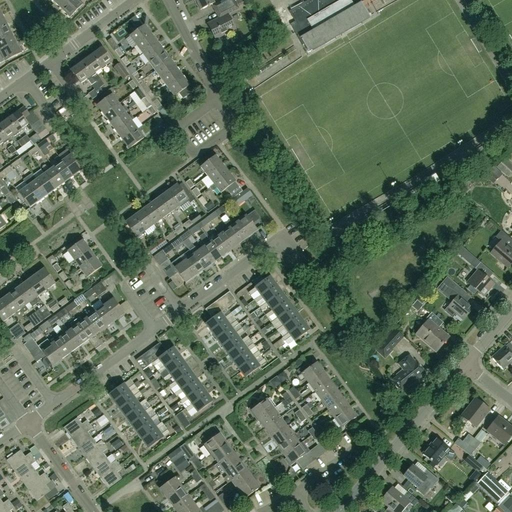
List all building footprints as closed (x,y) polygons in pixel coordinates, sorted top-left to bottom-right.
[(56,0),(54,3),(61,10),(71,0),(56,0)] [(77,0),(71,0),(61,10),(69,18),(82,5),(77,0)] [(195,0),(200,10),(214,3),(212,0),(195,0)] [(236,0),(234,2),(214,12),(218,19),(208,24),(215,39),(235,29),(228,15),(240,10),(236,2),(237,1),(239,7),(246,4),(243,0),(236,0)] [(234,2),(236,0),(222,0),(211,6),(214,12),(234,2)] [(304,45),(308,53),(369,17),(361,3),(363,1),(362,0),(296,0),(286,6),(295,21),(290,24),(302,46),(304,45)] [(6,25),(0,27),(0,39),(11,34),(6,25)] [(136,45),(151,34),(144,26),(129,37),(136,45)] [(11,34),(0,39),(0,51),(16,43),(11,34)] [(151,34),(136,45),(142,54),(157,43),(151,34)] [(16,43),(0,51),(0,52),(5,62),(21,53),(16,43)] [(163,51),(157,43),(142,54),(148,62),(163,51)] [(101,69),(102,71),(106,68),(105,65),(112,61),(102,48),(91,55),(101,69)] [(122,48),(120,50),(119,48),(114,52),(119,58),(126,53),(122,48)] [(163,51),(148,62),(155,71),(170,60),(163,51)] [(101,69),(91,55),(81,63),(100,88),(104,85),(95,72),(100,69),(102,71),(101,69)] [(125,57),(121,60),(126,67),(130,63),(125,57)] [(176,69),(170,60),(155,71),(161,80),(176,69)] [(100,88),(81,63),(70,71),(80,84),(87,79),(94,90),(89,94),(92,100),(103,93),(100,88)] [(123,79),(128,76),(120,64),(115,68),(123,79)] [(131,65),(127,69),(132,75),(136,72),(131,65)] [(182,77),(176,69),(161,80),(167,88),(182,77)] [(142,72),(138,75),(138,74),(133,77),(138,84),(142,81),(142,80),(146,77),(142,72)] [(189,86),(182,77),(167,88),(174,97),(178,94),(183,100),(192,93),(187,87),(189,86)] [(133,90),(137,87),(132,81),(128,84),(133,90)] [(144,83),(140,86),(144,92),(149,89),(144,83)] [(99,97),(103,102),(97,106),(103,115),(118,104),(112,95),(115,93),(111,88),(99,97)] [(134,92),(139,99),(143,96),(139,89),(134,92)] [(150,91),(146,94),(151,101),(155,98),(150,91)] [(141,101),(145,107),(150,104),(145,98),(141,101)] [(157,100),(152,103),(157,109),(161,106),(157,100)] [(121,108),(118,104),(103,115),(109,124),(128,110),(124,106),(121,108)] [(147,110),(152,116),(156,113),(151,106),(147,110)] [(29,115),(23,107),(7,119),(17,132),(28,125),(27,123),(23,119),(29,115)] [(128,110),(109,124),(115,132),(134,119),(131,114),(127,117),(125,113),(128,111),(128,110)] [(33,112),(29,115),(23,119),(27,123),(36,116),(33,112)] [(153,118),(158,125),(162,121),(158,115),(153,118)] [(39,120),(36,116),(27,123),(28,125),(30,127),(39,120)] [(17,132),(7,119),(0,124),(0,130),(7,140),(17,132)] [(134,119),(115,132),(122,141),(137,130),(131,122),(134,119)] [(43,125),(39,120),(30,127),(33,132),(43,125)] [(43,125),(33,132),(36,136),(46,129),(43,125)] [(49,133),(46,129),(36,136),(39,140),(49,133)] [(143,138),(137,130),(122,141),(128,149),(143,138)] [(26,135),(22,139),(26,145),(30,141),(26,135)] [(52,135),(46,140),(49,144),(55,139),(52,135)] [(26,145),(22,139),(17,142),(22,148),(26,145)] [(37,146),(40,150),(47,146),(44,141),(37,146)] [(16,152),(12,146),(7,149),(12,155),(16,152)] [(38,152),(35,148),(29,152),(32,157),(38,152)] [(20,159),(23,163),(30,158),(27,154),(20,159)] [(62,162),(73,176),(81,170),(74,161),(70,155),(62,162)] [(207,176),(221,165),(215,156),(200,168),(207,176)] [(62,162),(58,157),(54,160),(58,165),(53,168),(64,183),(73,176),(62,162)] [(511,165),(505,159),(496,169),(502,174),(503,174),(508,178),(511,173),(511,165)] [(18,160),(11,165),(14,169),(21,164),(18,160)] [(221,165),(207,176),(213,185),(228,173),(221,165)] [(502,174),(496,169),(492,165),(483,176),(493,185),(502,174)] [(3,171),(6,176),(12,171),(13,171),(9,166),(3,171)] [(64,183),(53,168),(45,174),(55,189),(64,183)] [(12,171),(6,176),(9,179),(15,174),(12,171)] [(234,182),(228,173),(213,185),(210,187),(213,191),(216,189),(220,193),(234,182)] [(55,189),(45,174),(36,181),(47,195),(55,189)] [(190,180),(185,183),(190,189),(194,186),(190,180)] [(47,195),(36,181),(27,187),(38,202),(47,195)] [(177,185),(168,191),(179,207),(183,212),(191,205),(190,204),(195,200),(187,190),(182,183),(178,187),(177,185)] [(0,190),(6,199),(10,196),(4,187),(0,190)] [(38,202),(27,187),(19,193),(30,208),(38,202)] [(196,188),(191,192),(196,198),(201,195),(196,188)] [(168,191),(159,198),(171,213),(179,207),(168,191)] [(15,202),(10,196),(6,199),(11,205),(15,202)] [(202,197),(198,200),(203,207),(207,203),(202,197)] [(232,199),(224,205),(228,210),(236,203),(235,201),(237,199),(235,197),(232,199)] [(159,198),(151,204),(162,219),(171,213),(159,198)] [(214,207),(210,202),(204,207),(208,211),(214,207)] [(21,211),(17,204),(13,207),(17,214),(21,211)] [(162,219),(151,204),(142,210),(153,225),(162,219)] [(228,210),(224,205),(216,211),(219,216),(228,210)] [(153,225),(142,210),(134,217),(145,232),(147,234),(153,230),(151,228),(153,225)] [(216,211),(207,218),(210,223),(219,216),(216,211)] [(257,230),(253,225),(260,219),(255,211),(247,217),(246,216),(237,222),(248,237),(257,230)] [(191,219),(189,220),(192,225),(195,223),(201,218),(198,214),(191,219)] [(145,232),(134,217),(125,223),(136,238),(145,232)] [(207,218),(198,224),(201,229),(210,223),(207,218)] [(183,225),(186,229),(192,225),(189,220),(183,225)] [(248,237),(237,222),(232,226),(229,221),(225,224),(239,243),(248,237)] [(201,229),(198,224),(189,231),(192,236),(201,229)] [(239,243),(225,224),(224,224),(227,229),(219,235),(230,250),(239,243)] [(181,227),(179,228),(174,231),(177,236),(184,231),(181,227)] [(189,231),(180,238),(183,242),(192,236),(189,231)] [(495,238),(500,242),(490,253),(507,268),(511,262),(511,251),(509,248),(511,244),(511,240),(501,231),(495,238)] [(172,233),(166,238),(169,242),(175,237),(172,233)] [(213,235),(208,239),(221,256),(230,250),(219,235),(215,238),(213,235)] [(180,238),(171,244),(174,249),(183,242),(180,238)] [(164,239),(155,245),(158,250),(167,243),(164,239)] [(221,256),(208,239),(203,243),(205,246),(201,248),(212,263),(221,256)] [(74,261),(89,250),(83,241),(67,252),(74,261)] [(174,249),(171,244),(162,251),(165,256),(174,249)] [(158,250),(155,245),(149,250),(152,255),(158,250)] [(195,247),(190,251),(203,269),(212,263),(201,248),(198,251),(195,247)] [(95,258),(89,250),(74,261),(80,269),(95,258)] [(165,256),(162,251),(153,257),(159,266),(168,259),(165,256)] [(203,269),(190,251),(185,254),(188,259),(184,261),(194,276),(203,269)] [(102,267),(95,258),(80,269),(86,278),(102,267)] [(168,259),(159,266),(162,270),(171,264),(168,259)] [(475,269),(480,263),(475,259),(470,265),(475,269)] [(194,276),(184,261),(174,268),(175,269),(178,273),(185,283),(194,276)] [(487,269),(480,263),(475,269),(476,270),(466,282),(468,283),(483,296),(493,284),(488,280),(482,275),(487,269)] [(61,270),(56,264),(52,267),(57,273),(61,270)] [(172,265),(171,264),(162,270),(166,275),(174,268),(172,265)] [(66,267),(62,270),(67,277),(71,274),(66,267)] [(174,268),(166,275),(169,279),(178,273),(175,269),(174,268)] [(44,269),(35,276),(46,291),(55,284),(44,269)] [(58,276),(63,282),(68,279),(63,272),(58,276)] [(73,275),(68,278),(73,285),(77,282),(73,275)] [(46,291),(35,276),(27,282),(41,301),(38,297),(46,291)] [(261,296),(276,284),(270,277),(255,288),(248,293),(251,296),(257,291),(261,295),(261,296)] [(453,301),(444,311),(452,318),(456,314),(463,321),(473,309),(466,303),(471,297),(448,277),(442,283),(448,288),(444,293),(453,301)] [(74,287),(69,281),(65,284),(69,291),(74,287)] [(41,301),(27,282),(18,288),(32,308),(41,301)] [(101,282),(92,289),(95,294),(97,297),(106,291),(101,282)] [(261,296),(261,295),(254,301),(256,304),(263,299),(266,303),(281,292),(276,284),(261,296)] [(18,288),(9,295),(24,314),(28,310),(25,306),(29,303),(32,308),(18,288)] [(92,289),(83,295),(86,300),(95,294),(92,289)] [(224,295),(231,305),(236,301),(229,292),(224,295)] [(266,303),(259,308),(262,312),(269,306),(272,310),(272,311),(287,300),(281,292),(266,303)] [(24,314),(9,295),(1,301),(12,316),(20,310),(24,314)] [(83,295),(74,302),(77,307),(86,300),(83,295)] [(108,303),(104,306),(115,320),(124,313),(114,299),(113,300),(110,295),(105,299),(108,303)] [(231,305),(224,295),(219,299),(226,309),(231,305)] [(68,302),(65,299),(65,298),(58,303),(61,307),(68,302)] [(219,299),(214,302),(222,312),(226,309),(219,299)] [(272,311),(272,310),(265,316),(267,319),(274,314),(277,318),(278,318),(293,307),(287,300),(272,311)] [(12,316),(1,301),(0,301),(0,318),(3,322),(12,316)] [(418,312),(423,306),(417,301),(411,307),(418,312)] [(74,302),(65,308),(69,313),(77,307),(74,302)] [(214,302),(210,306),(217,316),(220,313),(222,312),(214,302)] [(59,309),(58,307),(56,305),(50,309),(53,313),(59,309)] [(104,306),(95,313),(106,327),(115,320),(104,306)] [(217,316),(210,306),(205,310),(212,319),(217,316)] [(278,318),(277,318),(270,323),(273,327),(280,321),(283,326),(298,315),(293,307),(278,318)] [(426,320),(427,321),(417,334),(436,351),(448,337),(438,329),(443,323),(424,307),(422,309),(430,315),(426,320)] [(69,313),(65,308),(56,315),(60,320),(69,313)] [(48,311),(41,316),(44,320),(51,315),(48,311)] [(106,327),(95,313),(86,319),(97,333),(106,327)] [(217,316),(212,319),(205,324),(211,332),(226,321),(227,321),(234,316),(232,313),(224,318),(220,313),(217,316)] [(60,320),(56,315),(47,321),(51,326),(60,320)] [(298,315),(283,326),(276,331),(279,334),(286,329),(289,333),(304,322),(298,315)] [(39,317),(33,322),(36,326),(42,321),(39,317)] [(97,333),(86,319),(82,322),(79,318),(75,321),(88,340),(97,333)] [(51,326),(47,321),(38,328),(42,333),(51,326)] [(73,329),(69,332),(79,346),(88,340),(75,321),(70,325),(73,329)] [(230,326),(227,321),(226,321),(211,332),(217,339),(232,328),(232,329),(239,324),(236,321),(230,326)] [(289,333),(282,338),(284,342),(291,337),(295,341),(309,330),(304,322),(289,333)] [(24,328),(27,332),(34,328),(31,323),(24,328)] [(393,350),(404,338),(392,327),(380,340),(382,341),(374,350),(385,360),(394,350),(393,350)] [(29,334),(29,335),(32,339),(33,339),(42,333),(38,328),(29,335),(29,334)] [(236,333),(232,329),(232,328),(217,339),(222,347),(238,336),(238,337),(244,332),(241,329),(236,333)] [(22,330),(16,334),(19,339),(25,334),(22,330)] [(79,346),(69,332),(64,335),(61,331),(56,335),(60,339),(71,353),(79,346)] [(32,339),(29,335),(23,339),(26,343),(32,339)] [(241,341),(238,337),(238,336),(222,347),(228,355),(243,343),(244,344),(250,339),(253,337),(251,335),(248,337),(247,336),(241,341)] [(32,339),(26,343),(26,344),(24,345),(30,354),(38,347),(33,339),(32,339)] [(60,339),(51,345),(62,359),(71,353),(60,339)] [(276,350),(285,344),(281,339),(272,346),(276,350)] [(43,343),(38,347),(42,352),(45,356),(52,366),(62,359),(51,345),(47,348),(43,343)] [(160,343),(153,347),(160,357),(167,352),(160,343)] [(247,348),(244,344),(243,343),(228,355),(234,362),(249,351),(249,352),(255,347),(253,344),(247,348)] [(511,347),(509,343),(505,347),(504,346),(491,358),(502,370),(511,360),(511,347)] [(42,352),(38,347),(30,354),(33,358),(42,352)] [(153,347),(147,352),(154,361),(160,357),(153,347)] [(167,352),(160,357),(154,361),(152,363),(154,367),(161,362),(164,366),(179,355),(173,347),(167,352)] [(265,358),(271,353),(269,349),(262,354),(265,358)] [(249,351),(234,362),(239,370),(255,359),(261,354),(258,351),(252,356),(249,352),(249,351)] [(42,352),(33,358),(37,363),(45,356),(42,352)] [(147,352),(141,356),(148,366),(152,363),(154,361),(147,352)] [(164,366),(157,371),(160,375),(166,370),(169,374),(185,363),(179,355),(164,366)] [(148,366),(141,356),(136,360),(143,370),(148,366)] [(394,384),(401,393),(421,377),(420,376),(424,372),(415,361),(414,361),(410,356),(398,365),(402,370),(396,376),(399,380),(394,384)] [(255,359),(239,370),(245,378),(260,366),(266,362),(264,359),(258,363),(255,359)] [(169,374),(163,379),(165,382),(172,377),(175,382),(190,371),(185,363),(169,374)] [(309,383),(323,372),(316,363),(310,368),(307,364),(296,371),(300,376),(297,377),(301,383),(306,379),(309,383)] [(149,370),(144,374),(148,378),(152,375),(149,370)] [(190,371),(175,382),(165,389),(168,392),(177,385),(181,389),(196,378),(190,371)] [(277,377),(282,383),(288,379),(283,372),(277,377)] [(330,381),(323,372),(309,383),(315,392),(330,381)] [(270,382),(275,388),(281,384),(276,377),(270,382)] [(181,389),(174,394),(176,398),(183,393),(186,397),(201,386),(196,378),(181,389)] [(330,381),(315,392),(322,400),(336,390),(330,381)] [(134,385),(128,389),(124,383),(108,395),(114,403),(130,391),(130,392),(136,388),(134,385)] [(186,397),(179,402),(182,405),(188,400),(192,404),(192,405),(207,394),(201,386),(186,397)] [(292,395),(297,392),(293,387),(288,391),(292,395)] [(343,399),(336,390),(322,400),(328,409),(343,399)] [(130,391),(114,403),(120,411),(135,399),(136,400),(142,395),(139,392),(133,396),(130,392),(130,391)] [(297,392),(292,395),(295,400),(300,397),(297,392)] [(285,401),(289,397),(286,393),(281,396),(285,401)] [(0,394),(0,410),(1,412),(8,406),(0,394)] [(192,405),(192,404),(185,410),(188,413),(194,408),(198,413),(213,402),(207,394),(192,405)] [(135,399),(120,411),(125,418),(141,407),(142,408),(152,400),(149,396),(139,404),(136,400),(135,399)] [(289,397),(285,401),(288,406),(293,402),(289,397)] [(258,420),(276,407),(269,398),(266,400),(260,404),(259,403),(257,402),(249,408),(252,411),(258,420)] [(343,399),(328,409),(335,418),(349,408),(343,399)] [(489,410),(475,399),(461,417),(475,428),(489,410)] [(170,409),(173,412),(179,407),(177,404),(170,409)] [(305,413),(310,409),(306,405),(301,409),(305,413)] [(141,407),(125,418),(131,426),(146,414),(147,415),(153,410),(150,407),(144,412),(142,408),(141,407)] [(276,407),(258,420),(265,429),(280,418),(273,410),(276,407)] [(159,418),(168,411),(165,408),(156,414),(159,418)] [(356,417),(349,408),(335,418),(342,427),(356,417)] [(102,414),(98,409),(93,413),(97,417),(102,414)] [(310,409),(305,413),(308,418),(313,414),(310,409)] [(298,418),(302,415),(299,410),(294,414),(298,418)] [(181,412),(176,416),(185,429),(190,425),(181,412)] [(146,414),(131,426),(136,434),(152,422),(153,423),(159,418),(156,415),(150,419),(147,415),(146,414)] [(302,415),(298,418),(301,423),(306,420),(302,415)] [(108,422),(103,416),(96,421),(101,428),(108,422)] [(511,434),(511,428),(498,417),(486,432),(504,445),(511,434)] [(71,438),(90,425),(87,421),(82,424),(77,418),(63,428),(71,438)] [(280,418),(265,429),(271,438),(286,427),(280,418)] [(156,427),(153,423),(152,422),(136,434),(142,441),(158,430),(164,426),(162,422),(156,427)] [(318,431),(323,427),(319,423),(314,426),(318,431)] [(93,429),(90,425),(71,438),(78,448),(92,438),(87,432),(93,429)] [(178,425),(172,429),(176,434),(181,430),(178,425)] [(115,432),(110,426),(105,430),(110,436),(115,432)] [(286,427),(271,438),(278,447),(295,434),(292,430),(290,429),(289,431),(286,427)] [(326,432),(323,427),(318,431),(321,436),(326,432)] [(311,436),(316,433),(312,428),(307,432),(311,436)] [(158,430),(142,441),(148,449),(169,433),(167,430),(161,435),(158,430)] [(201,432),(196,436),(200,442),(206,438),(202,432),(201,432)] [(316,433),(311,436),(315,441),(319,437),(316,433)] [(211,438),(211,441),(205,445),(211,454),(226,444),(219,435),(218,435),(216,434),(211,438)] [(299,439),(295,434),(278,447),(284,455),(299,445),(296,441),(299,439)] [(464,452),(474,439),(468,435),(462,442),(458,439),(454,444),(464,452)] [(96,444),(92,438),(78,448),(85,458),(104,445),(101,441),(96,444)] [(115,452),(123,446),(118,439),(110,445),(115,452)] [(432,445),(424,455),(436,466),(444,456),(450,462),(456,456),(435,439),(431,444),(432,445)] [(464,452),(469,456),(470,457),(480,444),(474,439),(464,452)] [(322,442),(318,445),(324,454),(329,451),(322,442)] [(232,452),(226,444),(211,454),(218,463),(232,452)] [(104,445),(85,458),(92,468),(106,458),(102,452),(107,449),(104,445)] [(124,453),(128,450),(125,445),(120,449),(124,453)] [(299,445),(284,455),(287,458),(284,460),(289,467),(291,465),(296,461),(300,458),(305,455),(306,454),(299,445)] [(324,454),(318,445),(313,449),(320,457),(324,454)] [(31,455),(33,457),(34,458),(40,454),(35,447),(30,451),(32,454),(31,455)] [(178,449),(168,457),(172,463),(183,455),(178,449)] [(313,449),(309,452),(315,461),(320,457),(313,449)] [(33,457),(31,455),(30,454),(25,457),(20,451),(14,455),(12,453),(6,458),(8,460),(6,461),(14,471),(33,457)] [(232,452),(218,463),(224,472),(239,461),(232,452)] [(309,452),(306,454),(305,455),(311,464),(315,461),(309,452)] [(189,463),(183,455),(172,463),(179,471),(189,463)] [(311,464),(305,455),(300,458),(307,467),(311,464)] [(470,457),(469,456),(464,462),(478,474),(483,468),(480,465),(470,457)] [(33,457),(14,471),(21,481),(35,471),(31,466),(36,462),(36,461),(34,458),(33,457)] [(480,465),(483,468),(483,467),(486,470),(494,462),(488,457),(480,465)] [(106,458),(92,468),(100,478),(118,465),(116,461),(111,465),(106,458)] [(307,467),(300,458),(296,461),(302,470),(307,467)] [(239,461),(224,472),(227,476),(223,479),(227,484),(231,481),(246,470),(239,461)] [(200,463),(195,466),(198,471),(203,468),(200,463)] [(118,465),(100,478),(107,489),(121,479),(116,473),(121,469),(118,465)] [(426,470),(422,476),(412,467),(403,477),(417,488),(415,490),(424,497),(430,489),(431,490),(439,480),(426,470)] [(252,479),(246,470),(231,481),(237,490),(252,479)] [(40,477),(35,471),(21,481),(29,491),(48,477),(45,473),(40,477)] [(477,484),(498,503),(503,498),(498,493),(502,488),(487,473),(477,484)] [(55,475),(53,477),(50,479),(54,484),(59,480),(55,475)] [(198,475),(193,479),(197,484),(201,480),(198,475)] [(208,484),(213,481),(209,476),(204,480),(208,484)] [(48,477),(29,491),(36,502),(50,491),(46,485),(51,482),(48,477)] [(167,498),(181,487),(175,478),(160,488),(167,498)] [(259,488),(252,479),(237,490),(244,499),(259,488)] [(216,485),(213,481),(208,484),(211,489),(216,485)] [(468,490),(472,494),(478,489),(474,485),(468,490)] [(187,496),(181,487),(167,498),(173,506),(187,496)] [(407,492),(402,497),(393,489),(382,502),(394,511),(399,511),(408,502),(415,508),(419,502),(407,492)] [(452,504),(459,496),(452,491),(446,499),(452,504)] [(73,501),(68,493),(63,496),(69,504),(73,501)] [(211,493),(206,496),(210,501),(214,498),(211,493)] [(187,496),(173,506),(177,511),(184,511),(194,505),(187,496)] [(503,511),(511,511),(511,499),(508,496),(498,507),(503,511)] [(225,498),(221,502),(228,511),(233,508),(225,498)] [(455,504),(461,509),(467,503),(461,498),(455,504)] [(17,499),(11,504),(13,506),(14,508),(15,510),(16,511),(19,509),(22,507),(20,503),(17,499)] [(0,511),(5,509),(11,504),(9,502),(8,500),(5,502),(3,504),(0,501),(0,500),(0,511)] [(217,501),(216,500),(204,509),(202,507),(198,510),(194,505),(184,511),(202,511),(204,511),(208,508),(213,505),(217,501)] [(217,501),(213,505),(217,511),(222,511),(224,511),(217,501)]
